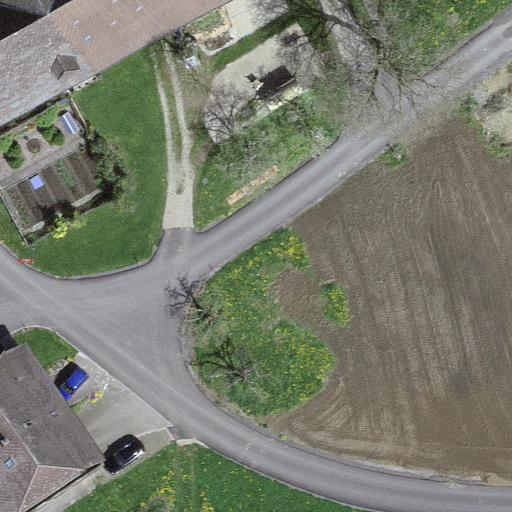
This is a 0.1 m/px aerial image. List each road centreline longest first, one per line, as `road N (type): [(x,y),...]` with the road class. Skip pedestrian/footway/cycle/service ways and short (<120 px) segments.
road 1 (unclassified): [(60,309),(171,281),(511,34)]
road 2 (unclassified): [(511,503),(379,498),(267,460),(198,422),(60,309)]
road 3 (track): [(167,78),(179,185),(171,281)]
road 4 (track): [(318,0),(375,137)]
